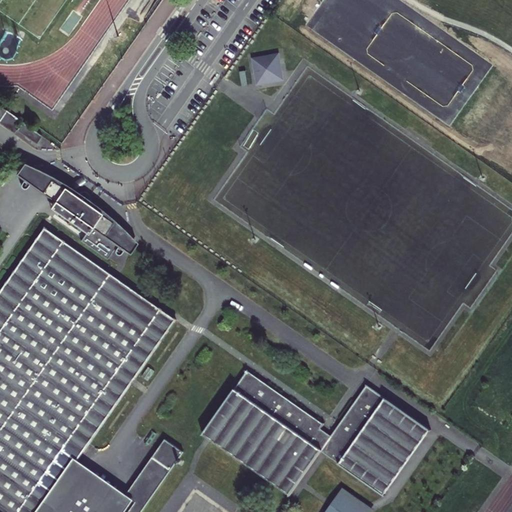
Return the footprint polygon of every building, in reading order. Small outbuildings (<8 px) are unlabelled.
[(284,82),(281,53),(253,56),(256,85),(284,82)] [(18,119),(4,109),(0,115),(0,123),(12,132),(14,128),(34,143),(39,134),(20,120),(17,125),(15,123),(18,119)] [(33,166),(24,162),(16,174),(54,199),(50,206),(85,231),(87,232),(82,238),(81,240),(108,257),(117,244),(129,253),(137,243),(119,224),(98,206),(69,186),(50,175),(33,166)] [(174,319),(42,228),(0,287),(0,511),(36,511),(75,458),(174,319)] [(309,442),(318,428),(321,423),(245,371),(201,434),(208,439),(289,494),(320,450),(309,442)] [(348,448),(338,462),(383,493),(428,426),(365,384),(330,436),(348,448)] [(309,442),(320,450),(324,452),(338,462),(348,448),(330,436),(323,431),(318,428),(309,442)] [(153,446),(145,457),(149,460),(125,493),(128,496),(131,497),(121,511),(118,510),(111,505),(114,500),(84,479),(61,511),(134,511),(172,459),(153,446)] [(145,457),(122,491),(125,493),(149,460),(145,457)] [(111,505),(118,510),(128,496),(125,493),(122,491),(83,464),(75,458),(36,511),(61,511),(84,479),(114,500),(111,505)] [(344,490),(328,511),(372,511),(373,511),(344,490)]
